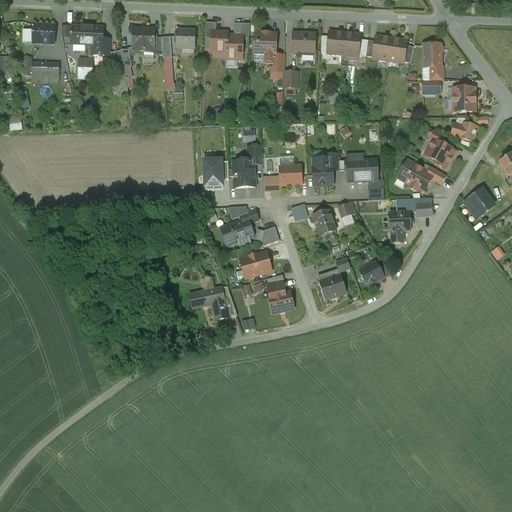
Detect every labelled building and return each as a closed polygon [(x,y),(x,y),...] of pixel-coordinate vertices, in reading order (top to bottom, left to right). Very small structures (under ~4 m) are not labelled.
[(216,24),(205,24),(205,40),(211,40),(211,33),(216,33),(216,24)] [(243,25),(234,25),(233,37),(242,37),(243,25)] [(54,27),(33,26),(33,28),(32,28),(33,29),(33,31),(23,30),(22,43),(54,45),(54,27)] [(102,30),(82,29),(72,28),(72,29),(71,36),(71,38),(71,45),(71,46),(72,46),(81,47),(81,46),(91,47),(91,56),(91,57),(92,57),(99,57),(99,58),(100,58),(100,57),(108,58),(109,57),(108,57),(109,42),(108,41),(108,42),(102,41),(103,30),(103,29),(102,29),(102,30)] [(145,32),(133,31),(132,50),(132,54),(141,54),(141,50),(153,51),(154,51),(154,40),(155,32),(154,32),(145,31),(145,32)] [(195,33),(177,33),(176,49),(194,49),(195,33)] [(216,33),(211,33),(211,40),(210,53),(226,54),(227,37),(227,36),(227,34),(216,33)] [(270,34),(262,34),(262,35),(255,35),(254,62),(273,63),(273,68),(271,69),(271,73),(283,74),(284,57),(275,57),(276,36),(270,36),(270,34)] [(344,35),(334,34),(334,35),(329,34),(328,38),(327,54),(327,55),(342,57),(344,35)] [(315,36),(293,35),(292,53),(302,54),(302,62),(313,62),(313,54),(314,54),(315,36)] [(354,36),(344,35),(342,57),(358,58),(358,57),(360,41),(360,37),(354,36)] [(227,36),(227,37),(226,54),(225,61),(242,61),(243,39),(243,37),(242,37),(233,37),(227,36)] [(170,38),(161,39),(162,57),(163,60),(169,60),(172,59),(170,38)] [(161,39),(154,40),(154,51),(154,57),(162,57),(161,39)] [(391,40),(381,39),(381,40),(375,39),(375,43),(372,59),(372,60),(388,62),(391,40)] [(401,42),(391,40),(388,62),(404,64),(406,47),(407,43),(401,42)] [(368,42),(360,41),(358,57),(366,58),(368,42)] [(375,43),(368,42),(366,58),(372,59),(375,43)] [(441,46),(423,46),(423,69),(429,69),(429,82),(439,82),(443,82),(443,68),(441,68),(441,55),(443,53),(443,49),(441,47),(441,46)] [(413,48),(406,47),(404,64),(410,65),(413,48)] [(128,50),(120,51),(120,53),(123,69),(129,68),(132,68),(128,50)] [(153,51),(141,50),(141,54),(143,54),(143,60),(154,60),(154,57),(154,51),(153,51)] [(120,53),(111,55),(114,71),(123,70),(123,69),(120,53)] [(169,60),(163,60),(165,92),(174,92),(174,86),(171,86),(169,60)] [(92,62),(72,62),(72,72),(91,72),(92,72),(92,62)] [(59,65),(32,64),(31,83),(38,84),(38,81),(40,81),(40,84),(58,84),(59,65)] [(129,68),(123,69),(123,70),(127,89),(133,88),(129,68)] [(298,73),(283,73),(283,90),(297,90),(298,73)] [(429,82),(422,83),(423,96),(440,95),(439,82),(429,82)] [(474,90),(453,90),(453,113),(475,113),(474,90)] [(339,93),(329,94),(330,103),(339,103),(339,93)] [(212,110),(214,119),(222,116),(219,108),(212,110)] [(9,118),(9,131),(22,131),(21,117),(9,118)] [(37,118),(24,118),(24,127),(37,126),(37,118)] [(465,120),(457,120),(454,126),(455,127),(462,129),(463,125),(464,125),(465,120)] [(464,125),(463,125),(462,129),(455,127),(451,137),(459,139),(459,140),(472,144),(477,129),(464,125)] [(243,132),(243,144),(255,144),(254,131),(243,132)] [(446,140),(430,131),(427,138),(434,142),(434,141),(442,146),(446,140)] [(442,146),(434,141),(434,142),(428,151),(431,152),(427,158),(436,163),(435,165),(444,170),(448,164),(451,159),(450,158),(453,152),(442,146)] [(261,148),(248,149),(248,163),(253,162),(254,166),(262,166),(261,148)] [(511,155),(511,154),(499,163),(510,178),(511,176),(511,155)] [(338,155),(326,156),(326,160),(332,160),(332,172),(339,172),(338,155)] [(376,162),(363,162),(363,155),(347,156),(348,183),(371,182),(377,182),(376,162)] [(326,160),(313,161),(314,169),(313,169),(314,187),(333,186),(332,172),(332,160),(326,160)] [(222,161),(204,162),(205,192),(223,192),(223,181),(222,164),(222,161)] [(248,163),(233,163),(234,172),(228,172),(229,178),(234,178),(235,189),(255,188),(254,180),(255,180),(254,179),(254,172),(254,171),(254,166),(253,162),(248,163)] [(427,174),(407,162),(397,179),(405,184),(404,186),(416,193),(418,190),(424,193),(431,180),(433,177),(427,174)] [(300,168),(280,169),(280,177),(280,187),(301,186),(300,168)] [(446,178),(430,169),(427,174),(433,177),(431,180),(441,186),(446,178)] [(281,192),(280,187),(280,177),(263,178),(264,193),(281,192)] [(377,182),(371,182),(371,189),(368,189),(368,202),(384,202),(383,189),(378,189),(377,182)] [(482,190),(464,204),(476,220),(494,207),(482,190)] [(413,200),(396,201),(396,214),(410,214),(409,211),(414,211),(414,206),(413,200)] [(355,213),(351,204),(339,209),(343,218),(355,213)] [(291,210),(295,223),(309,218),(304,205),(291,210)] [(414,206),(414,211),(414,214),(417,214),(417,218),(431,217),(431,205),(414,206)] [(328,212),(312,217),(320,238),(336,233),(328,212)] [(242,222),(223,229),(229,247),(254,238),(249,225),(258,222),(255,213),(240,218),(242,222)] [(396,214),(395,214),(389,215),(390,232),(391,232),(402,232),(411,232),(410,214),(396,214)] [(275,228),(264,232),(260,248),(260,249),(279,242),(275,228)] [(402,232),(391,232),(391,245),(403,245),(402,232)] [(499,247),(491,253),(497,261),(505,256),(499,247)] [(171,254),(163,250),(142,258),(146,269),(156,266),(161,264),(166,277),(178,272),(171,254)] [(258,256),(257,256),(248,259),(239,261),(245,281),(272,273),(266,254),(258,256)] [(347,260),(335,264),(339,274),(350,270),(347,260)] [(375,264),(372,266),(371,264),(362,269),(363,271),(359,273),(367,288),(383,279),(375,264)] [(282,277),(267,281),(268,288),(269,288),(281,285),(284,284),(282,277)] [(340,277),(335,279),(325,282),(319,285),(325,302),(332,299),(332,300),(339,298),(338,297),(346,295),(340,277)] [(222,290),(214,291),(211,279),(208,279),(206,280),(202,281),(205,293),(189,297),(192,310),(212,306),(215,322),(228,320),(222,290)] [(254,287),(256,292),(264,289),(262,284),(254,287)] [(244,297),(252,294),(249,285),(241,288),(244,297)] [(281,285),(269,288),(268,288),(270,298),(284,295),(281,285)] [(237,318),(227,289),(222,290),(228,320),(237,318)] [(270,298),(268,298),(272,316),(294,311),(290,294),(284,295),(270,298)] [(253,321),(242,324),(243,331),(255,329),(253,321)]
